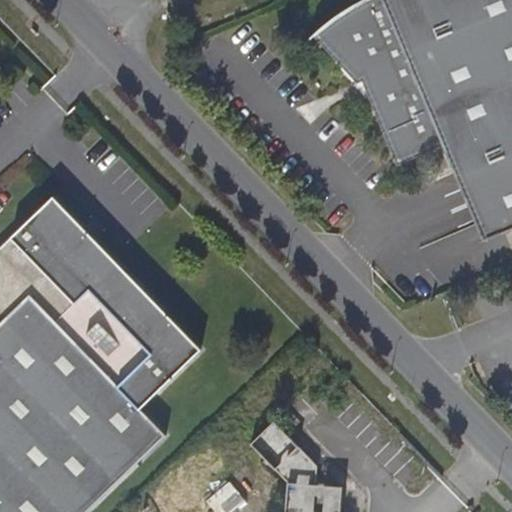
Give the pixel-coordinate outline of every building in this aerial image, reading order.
[(455,169),(476,160),(507,235),(511,232),(511,0),(367,0),(346,11),(316,36),(360,85),(365,83),(400,167),(446,148),(455,169)] [(507,235),(476,160),(455,169),(487,243),(507,235)] [(58,200),(44,212),(73,243),(78,239),(87,247),(82,251),(104,274),(113,266),(176,332),(181,327),(111,253),(58,200)] [(73,243),(44,212),(0,255),(0,511),(89,511),(116,486),(168,436),(143,409),(205,350),(181,327),(176,332),(113,266),(104,274),(82,251),(87,247),(78,239),(73,243)] [(207,502),(214,511),(233,511),(245,503),(229,484),(207,502)]
